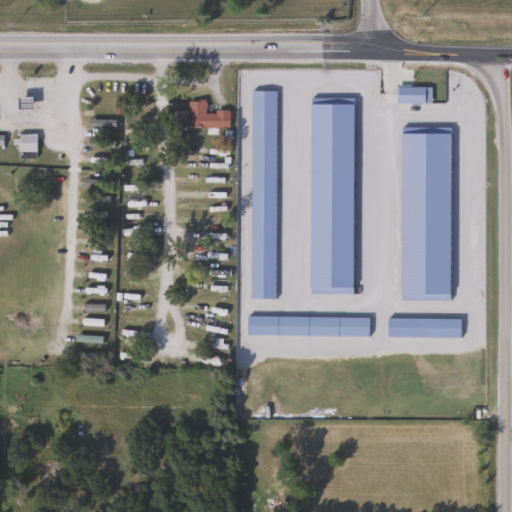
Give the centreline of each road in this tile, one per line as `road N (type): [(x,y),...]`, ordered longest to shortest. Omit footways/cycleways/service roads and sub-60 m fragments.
road 1 (residential): [(511,55),(0,44)]
road 2 (residential): [(246,48),(232,511)]
road 3 (residential): [(490,55),(504,511)]
road 4 (residential): [(63,45),(63,322)]
